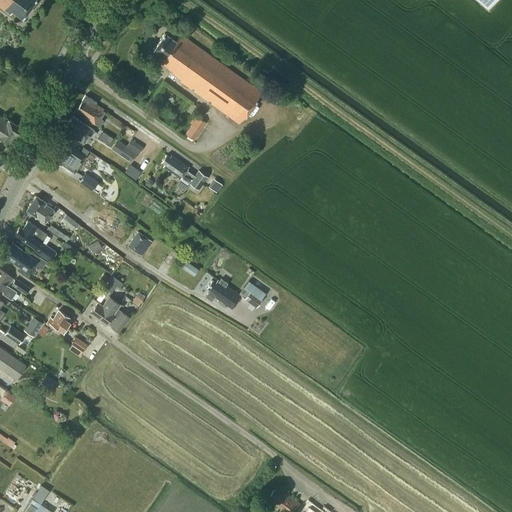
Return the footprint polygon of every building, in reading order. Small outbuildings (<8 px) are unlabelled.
[(12,12),(22,19),(35,0),(0,0),(0,7),(10,15),(12,12)] [(172,71),(170,74),(179,80),(178,82),(238,124),(260,94),(179,35),(174,42),(163,34),(151,52),(162,60),(160,63),(172,71)] [(97,102),(85,95),(82,100),(76,110),(87,116),(85,118),(95,124),(104,109),(95,104),(97,102)] [(187,111),(190,113),(196,106),(192,103),(187,111)] [(190,124),(192,125),(186,135),(194,141),(207,123),(196,115),(190,124)] [(71,125),(67,132),(74,137),(84,143),(88,137),(90,134),(91,135),(95,131),(83,123),(73,116),(68,123),(71,125)] [(13,135),(16,137),(21,128),(8,120),(6,122),(0,117),(0,137),(8,143),(13,135)] [(103,131),(99,138),(104,141),(108,134),(103,131)] [(58,149),(52,157),(62,164),(62,163),(74,172),(86,156),(73,147),(74,146),(63,138),(61,142),(60,141),(58,144),(59,144),(57,147),(58,149)] [(133,142),(130,147),(139,153),(142,149),(133,142)] [(131,149),(125,158),(131,162),(136,153),(131,149)] [(170,156),(166,154),(161,161),(165,164),(163,166),(181,178),(181,177),(190,183),(199,189),(207,176),(198,170),(195,175),(187,169),(189,167),(171,154),(170,156)] [(55,164),(44,181),(67,195),(78,179),(55,164)] [(85,172),(79,182),(92,190),(98,180),(85,172)] [(149,177),(145,184),(150,188),(153,184),(152,180),(149,177)] [(214,179),(208,186),(216,192),(222,184),(214,179)] [(45,203),(46,202),(36,195),(26,209),(36,216),(35,217),(44,224),(54,209),(45,203)] [(66,214),(61,220),(74,230),(79,223),(66,214)] [(22,228),(19,226),(15,233),(35,247),(34,249),(50,261),(56,252),(42,241),(47,234),(36,226),(28,220),(22,228)] [(79,223),(74,230),(79,233),(84,227),(79,223)] [(51,224),(48,230),(62,239),(66,242),(69,236),(66,234),(51,224)] [(152,241),(138,230),(128,245),(142,255),(152,241)] [(98,241),(89,245),(93,253),(102,248),(98,241)] [(12,243),(4,255),(21,267),(19,269),(28,275),(36,264),(42,268),(47,261),(32,251),(30,255),(12,243)] [(172,267),(178,256),(171,251),(164,263),(172,267)] [(0,288),(4,292),(3,293),(12,299),(17,291),(8,285),(13,278),(0,268),(0,288)] [(103,273),(99,280),(103,283),(108,277),(103,273)] [(104,287),(111,292),(120,281),(113,276),(104,287)] [(216,278),(214,281),(212,279),(207,287),(210,289),(206,296),(211,300),(214,296),(232,308),(241,296),(226,285),(227,283),(220,278),(219,280),(216,278)] [(16,279),(12,285),(26,295),(30,288),(16,279)] [(250,291),(244,299),(256,307),(262,299),(250,291)] [(139,307),(146,297),(139,292),(132,302),(139,307)] [(98,302),(90,313),(106,325),(107,323),(119,331),(130,317),(121,311),(116,318),(112,315),(114,313),(113,313),(120,304),(109,296),(102,305),(98,302)] [(14,300),(5,314),(16,321),(24,307),(14,300)] [(70,317),(59,310),(53,318),(51,317),(46,324),(62,334),(70,322),(67,320),(70,317)] [(33,315),(24,329),(34,336),(43,322),(33,315)] [(12,326),(6,335),(19,343),(25,334),(12,326)] [(87,344),(76,336),(71,343),(83,351),(87,344)] [(0,346),(0,367),(16,378),(26,364),(0,346)] [(58,382),(47,374),(41,382),(53,390),(58,382)] [(16,398),(6,392),(2,400),(11,406),(16,398)] [(0,432),(0,439),(12,447),(15,442),(8,437),(7,438),(0,432)] [(33,478),(20,480),(21,488),(35,486),(33,478)] [(294,511),(301,503),(280,488),(278,491),(274,489),(269,497),(275,501),(274,503),(286,511),(294,511)] [(32,498),(23,511),(52,511),(53,511),(40,503),(32,498)]
